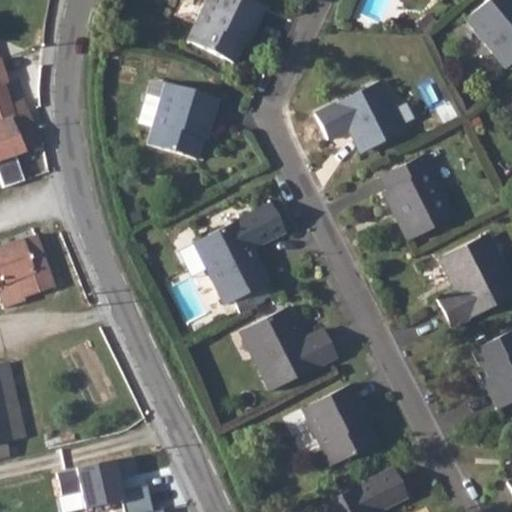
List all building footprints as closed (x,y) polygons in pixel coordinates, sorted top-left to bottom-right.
[(187,0),(180,16),(193,23),(205,0),(187,0)] [(242,0),(212,0),(191,46),(236,66),(252,32),(255,34),(266,11),(242,0)] [(511,0),(491,0),(466,22),(507,71),(511,66),(511,0)] [(0,181),(3,187),(23,180),(14,155),(42,145),(33,123),(24,105),(7,110),(1,89),(5,88),(0,71),(0,181)] [(156,84),(150,98),(164,103),(168,88),(156,84)] [(381,85),(317,117),(330,142),(354,130),(366,152),(406,132),(381,85)] [(164,103),(155,131),(149,148),(196,163),(208,125),(211,126),(219,102),(169,87),(168,88),(164,103)] [(150,98),(142,127),(155,131),(164,103),(150,98)] [(425,157),(381,179),(399,215),(396,217),(409,242),(457,218),(425,157)] [(271,205),(193,244),(226,307),(235,302),(241,314),(264,301),(263,300),(270,297),(265,287),(269,284),(253,252),(286,235),(271,205)] [(35,235),(0,247),(0,296),(4,308),(25,300),(24,298),(54,287),(35,235)] [(456,292),(438,302),(451,329),(511,297),(511,282),(502,264),(497,266),(483,239),(441,261),(456,292)] [(290,308),(249,330),(263,357),(255,361),(271,392),(338,359),(324,333),(307,340),(290,308)] [(511,332),(474,353),(491,386),(488,388),(499,410),(511,402),(511,332)] [(0,364),(0,442),(3,442),(26,437),(20,413),(8,362),(0,364)] [(350,385),(301,410),(330,466),(375,444),(359,411),(362,409),(350,385)] [(124,511),(148,511),(153,511),(144,473),(133,475),(129,458),(77,470),(86,509),(122,501),(124,511)] [(392,468),(313,509),(314,511),(377,511),(407,497),(392,468)]
